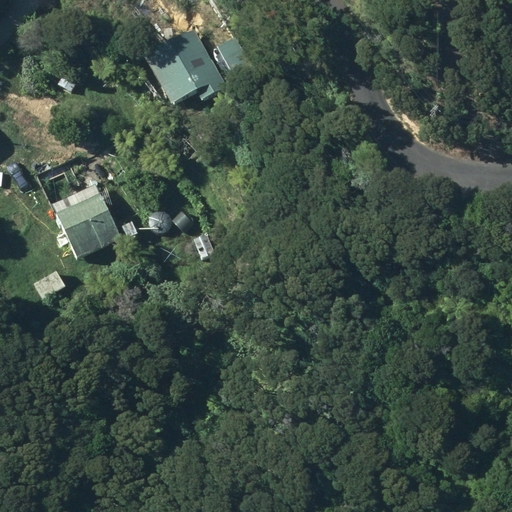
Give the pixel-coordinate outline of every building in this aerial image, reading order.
[(198,89),(214,110),(229,98),(213,78),(198,89)] [(62,124),(69,106),(57,100),(49,119),(62,124)] [(16,138),(7,151),(14,156),(23,142),(16,138)] [(27,144),(19,156),(26,161),(34,149),(27,144)] [(55,202),(80,256),(124,236),(99,183),(55,202)] [(130,236),(141,232),(136,220),(126,224),(130,236)] [(0,239),(4,241),(9,232),(0,226),(0,239)] [(36,245),(23,227),(5,239),(18,257),(36,245)] [(61,253),(67,249),(63,244),(57,248),(61,253)] [(58,271),(34,283),(43,300),(67,286),(58,271)]
